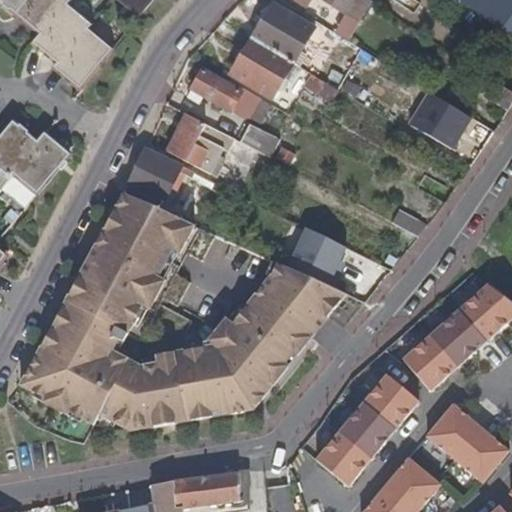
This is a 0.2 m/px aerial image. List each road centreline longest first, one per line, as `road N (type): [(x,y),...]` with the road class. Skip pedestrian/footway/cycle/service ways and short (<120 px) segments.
road 1 (residential): [(511,145),(282,440),(0,492)]
road 2 (residential): [(0,360),(122,134),(169,59),(223,0)]
